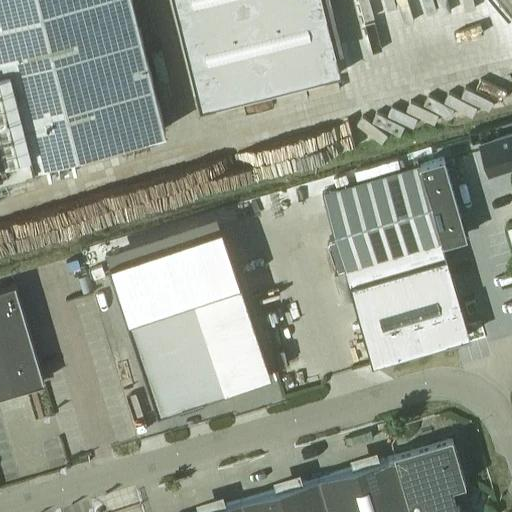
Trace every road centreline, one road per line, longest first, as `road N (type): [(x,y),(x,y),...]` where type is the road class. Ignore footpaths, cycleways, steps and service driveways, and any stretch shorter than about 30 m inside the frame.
road 1 (unclassified): [(511,451),(500,420),(476,397),(437,385),(406,388),(5,511)]
road 2 (unknown): [(480,162),(510,321),(500,359),(476,397)]
road 3 (unknown): [(115,477),(44,277)]
road 4 (unknown): [(294,207),(351,405)]
